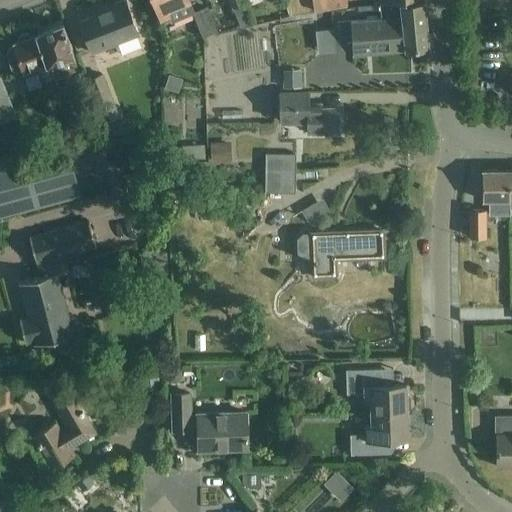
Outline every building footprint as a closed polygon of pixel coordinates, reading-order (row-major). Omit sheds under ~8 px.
[(94,16),(80,21),(91,53),(138,35),(125,0),(108,7),(109,10),(100,14),(99,10),(93,13),(94,16)] [(152,0),(159,15),(161,22),(170,18),(172,22),(191,14),(193,13),(188,0),(152,0)] [(251,22),(242,0),(228,0),(239,27),(251,22)] [(380,19),(350,22),(350,28),(349,28),(350,34),(377,32),(377,33),(383,32),(382,24),(418,20),(418,24),(425,23),(423,0),(378,5),(380,19)] [(193,13),(191,14),(201,38),(217,32),(207,8),(193,13)] [(428,48),(425,23),(418,24),(418,20),(382,24),(383,32),(377,33),(377,32),(350,34),(349,28),(333,30),(335,51),(351,49),(352,55),(428,48)] [(60,76),(77,70),(72,56),(75,55),(63,24),(36,34),(36,35),(30,37),(29,34),(26,33),(19,35),(17,39),(18,42),(13,44),(14,47),(8,49),(6,54),(11,70),(16,73),(22,71),(23,73),(46,66),(46,67),(55,63),(60,76)] [(283,70),(284,88),(302,87),(301,69),(283,70)] [(119,117),(103,73),(85,79),(102,124),(119,117)] [(0,123),(17,117),(1,75),(0,75),(0,123)] [(321,135),(321,132),(338,132),(337,107),(321,107),(321,104),(308,104),(308,92),(279,92),(280,121),(307,120),(307,132),(311,132),(311,135),(321,135)] [(120,120),(106,126),(110,137),(125,131),(120,120)] [(183,143),(183,160),(204,159),(204,142),(183,143)] [(230,142),(210,143),(211,163),(231,162),(230,142)] [(295,185),(295,166),(296,154),(266,154),(265,174),(265,185),(265,192),(295,192),(295,185)] [(0,217),(80,196),(69,155),(15,170),(11,157),(0,160),(0,217)] [(482,200),(509,200),(509,171),(482,171),(482,200)] [(320,196),(299,207),(306,222),(328,212),(320,196)] [(469,209),(469,238),(470,238),(485,238),(485,209),(469,209)] [(76,345),(57,274),(68,271),(64,256),(96,247),(89,221),(29,237),(40,277),(18,283),(27,318),(19,320),(25,343),(33,341),(34,345),(53,340),(56,351),(76,345)] [(311,256),(311,275),(335,274),(334,258),(383,256),(382,230),(310,233),(310,235),(303,235),(304,257),(311,256)] [(145,246),(147,271),(168,269),(166,244),(145,246)] [(406,412),(406,408),(410,406),(410,396),(406,394),(406,385),(384,386),(383,369),(345,370),(346,394),(364,394),(364,400),(370,400),(370,413),(406,412)] [(168,370),(168,382),(177,382),(181,377),(181,370),(168,370)] [(141,373),(141,390),(158,389),(158,373),(141,373)] [(75,455),(70,447),(69,445),(77,441),(78,443),(96,432),(84,412),(98,404),(87,385),(55,403),(68,425),(60,429),(55,421),(33,435),(52,468),(75,455)] [(172,394),(172,410),(173,430),(191,430),(191,429),(198,428),(198,450),(246,448),(245,412),(197,413),(197,414),(191,415),(190,393),(172,394)] [(473,410),(472,431),(482,431),(483,410),(473,410)] [(406,412),(370,413),(371,426),(365,426),(365,434),(349,434),(350,455),(366,454),(386,454),(385,439),(407,438),(406,412)] [(494,436),(495,436),(495,466),(511,466),(511,414),(494,415),(494,436)] [(303,451),(290,451),(291,465),(304,464),(303,451)] [(336,469),(321,483),(341,504),(356,490),(336,469)] [(243,471),(242,487),(260,488),(261,471),(243,471)] [(82,492),(94,484),(88,476),(77,484),(82,492)]
